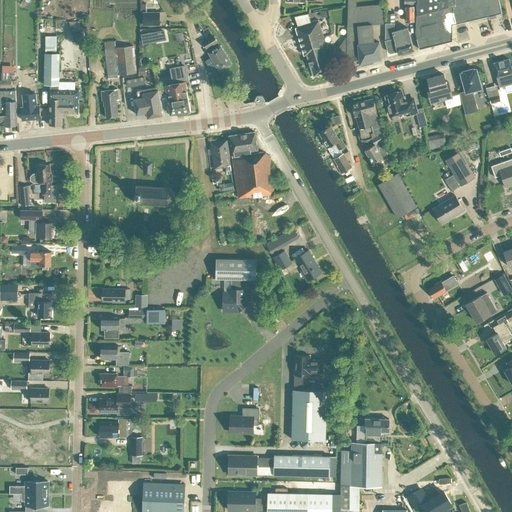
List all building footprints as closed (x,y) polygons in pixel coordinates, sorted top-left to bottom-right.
[(348,0),(348,56),(347,65),(360,63),(360,64),(381,59),(379,42),(374,42),(372,25),(384,24),(383,19),(382,8),(382,4),(356,6),(356,0),(348,0)] [(417,0),(417,5),(417,14),(416,14),(415,33),(419,49),(452,41),(452,24),(456,23),(454,6),(454,0),(417,0)] [(454,0),(454,6),(456,23),(468,21),(469,23),(489,18),(489,19),(497,17),(497,16),(501,15),(500,13),(502,13),(498,0),(454,0)] [(406,22),(414,22),(413,6),(405,6),(406,22)] [(159,12),(143,12),(143,25),(160,25),(159,12)] [(390,53),(397,51),(398,54),(414,50),(407,27),(394,31),(394,13),(386,13),(387,23),(386,23),(385,40),(388,51),(390,53)] [(322,37),(323,37),(318,19),(295,27),(304,55),(306,54),(307,54),(306,52),(314,49),(312,40),(322,37)] [(145,41),(168,40),(167,29),(144,31),(145,41)] [(219,46),(217,42),(213,35),(203,41),(207,48),(208,47),(210,51),(208,52),(219,70),(231,63),(220,45),(219,46)] [(45,52),(56,52),(56,38),(45,37),(45,52)] [(325,48),(322,37),(312,40),(314,49),(306,52),(307,54),(306,54),(313,76),(330,71),(323,49),(325,48)] [(115,47),(118,74),(136,73),(133,45),(115,47)] [(80,90),(58,90),(58,85),(59,85),(59,62),(57,62),(57,54),(44,53),(44,85),(52,85),(52,90),(50,90),(50,98),(50,125),(62,125),(62,113),(78,113),(78,98),(80,98),(80,90)] [(511,66),(511,67),(509,59),(493,63),(500,87),(511,83),(511,66)] [(165,85),(170,114),(190,111),(185,81),(187,81),(184,66),(170,68),(173,83),(165,85)] [(473,70),(473,68),(463,71),(464,72),(461,73),(466,90),(459,92),(465,114),(478,110),(472,89),(481,87),(475,69),(473,70)] [(11,87),(11,72),(1,72),(1,81),(1,87),(11,87)] [(459,94),(452,96),(448,81),(446,82),(444,74),(427,79),(431,91),(428,92),(431,103),(445,99),(447,108),(462,104),(459,94)] [(144,77),(126,80),(128,87),(146,84),(144,77)] [(162,115),(158,90),(156,90),(156,87),(137,91),(138,98),(134,99),(136,114),(146,112),(147,118),(162,115)] [(117,89),(101,90),(102,101),(104,101),(105,102),(103,102),(104,106),(105,106),(106,117),(118,116),(116,99),(118,99),(117,89)] [(17,124),(16,90),(11,90),(0,90),(0,128),(5,128),(5,125),(17,124)] [(403,100),(401,90),(384,95),(386,104),(388,104),(391,115),(405,111),(407,116),(416,113),(420,127),(427,125),(423,107),(416,109),(414,99),(405,101),(403,100)] [(491,103),(501,101),(499,95),(489,98),(491,103)] [(362,144),(371,139),(381,133),(382,133),(373,98),(352,104),(355,116),(356,116),(359,128),(361,136),(360,136),(362,144)] [(41,118),(39,105),(36,105),(35,99),(21,100),(21,107),(22,120),(41,118)] [(340,115),(339,115),(333,117),(335,123),(341,122),(340,115)] [(495,123),(484,126),(485,132),(497,129),(495,123)] [(335,143),(339,149),(345,145),(340,137),(339,138),(331,125),(319,133),(323,139),(322,139),(327,148),(335,143)] [(229,139),(227,140),(231,167),(234,167),(238,197),(274,194),(269,155),(262,152),(259,152),(255,132),(229,135),(229,139)] [(381,133),(371,139),(375,144),(365,150),(373,163),(388,154),(380,141),(384,139),(381,133)] [(430,146),(446,142),(443,133),(428,137),(430,146)] [(231,167),(227,140),(211,141),(215,168),(226,166),(226,170),(231,170),(231,167)] [(331,154),(339,149),(335,143),(327,148),(331,154)] [(460,151),(446,159),(454,173),(461,184),(475,176),(460,151)] [(343,153),(333,159),(342,172),(352,166),(343,153)] [(511,166),(509,159),(491,166),(495,177),(501,175),(505,187),(511,184),(511,166)] [(37,166),(36,166),(37,173),(33,173),(30,176),(30,180),(34,183),(37,183),(43,182),(42,194),(51,195),(51,181),(52,181),(52,173),(51,173),(50,164),(44,165),(43,163),(39,164),(37,166)] [(378,184),(397,217),(416,206),(397,173),(378,184)] [(445,179),(452,191),(460,186),(459,185),(461,184),(454,173),(445,179)] [(219,184),(220,191),(234,188),(232,182),(219,184)] [(28,186),(27,186),(20,187),(21,205),(30,204),(28,186)] [(174,200),(175,193),(168,188),(136,186),(135,203),(169,205),(174,200)] [(441,223),(464,210),(455,195),(433,209),(441,223)] [(53,235),(53,231),(52,231),(52,223),(42,222),(42,210),(21,210),(21,219),(30,219),(30,231),(40,232),(40,237),(51,237),(51,236),(53,235)] [(271,250),(302,238),(298,227),(267,240),(271,250)] [(19,245),(19,253),(27,253),(27,245),(19,245)] [(299,265),(295,259),(291,261),(285,249),(273,256),(281,269),(285,267),(288,272),(299,265)] [(294,258),(295,259),(299,265),(307,280),(322,272),(309,250),(294,258)] [(51,266),(51,251),(39,251),(39,252),(31,252),(31,267),(39,267),(39,265),(51,266)] [(246,279),(256,279),(256,259),(216,258),(216,278),(225,278),(231,278),(231,290),(228,293),(225,293),(223,293),(223,310),(238,310),(245,304),(246,279)] [(452,286),(451,285),(457,282),(458,284),(463,281),(458,272),(441,282),(440,281),(434,284),(435,285),(428,289),(433,298),(446,290),(452,286)] [(503,273),(494,278),(501,290),(510,284),(503,273)] [(18,284),(1,283),(1,297),(18,298),(18,284)] [(130,299),(130,288),(102,288),(102,301),(113,301),(113,302),(125,302),(125,299),(130,299)] [(42,301),(42,293),(29,292),(29,306),(39,307),(39,316),(50,316),(50,301),(42,301)] [(497,311),(486,292),(481,295),(480,295),(466,303),(476,321),(491,313),(492,314),(497,311)] [(135,306),(147,306),(147,294),(135,294),(135,306)] [(129,318),(147,318),(147,310),(138,309),(138,307),(129,307),(129,318)] [(165,323),(165,309),(147,309),(147,323),(165,323)] [(503,321),(505,324),(508,322),(511,320),(511,310),(504,315),(496,320),(499,324),(503,321)] [(102,327),(102,329),(104,329),(104,338),(119,338),(119,329),(124,329),(124,318),(102,317),(102,321),(101,322),(101,326),(102,327)] [(182,327),(182,318),(172,318),(172,327),(182,327)] [(503,321),(499,324),(493,327),(496,333),(486,339),(495,353),(506,347),(502,341),(511,336),(505,324),(503,321)] [(50,332),(41,332),(41,324),(5,323),(5,332),(14,332),(14,333),(30,333),(30,332),(32,332),(32,345),(50,346),(50,332)] [(116,359),(116,364),(129,365),(129,351),(120,351),(120,346),(101,346),(101,348),(100,348),(100,352),(101,353),(101,359),(116,359)] [(14,361),(29,362),(30,352),(14,352),(14,361)] [(310,355),(295,355),(294,374),(295,374),(295,389),(293,389),(292,439),(325,439),(327,390),(302,389),(302,383),(301,383),(301,374),(309,374),(309,372),(323,373),(323,360),(315,359),(315,360),(310,360),(310,355)] [(31,360),(31,372),(29,372),(28,379),(43,379),(43,373),(49,373),(49,360),(31,360)] [(127,376),(133,376),(134,366),(124,366),(124,373),(127,373),(127,376)] [(124,374),(117,374),(100,373),(100,386),(117,386),(119,386),(119,392),(132,392),(132,385),(124,385),(124,374)] [(11,380),(11,389),(27,390),(27,380),(11,380)] [(49,401),(49,388),(31,388),(31,401),(49,401)] [(117,393),(117,399),(100,398),(100,411),(117,412),(118,406),(130,407),(130,393),(117,393)] [(243,416),(230,416),(230,432),(253,432),(253,424),(258,424),(259,408),(243,408),(243,416)] [(341,485),(359,486),(382,486),(383,443),(380,443),(381,431),(389,431),(389,419),(365,418),(365,431),(366,431),(366,442),(352,442),(352,450),(342,450),(341,485)] [(125,437),(126,422),(101,422),(100,429),(98,431),(98,434),(100,436),(100,437),(125,437)] [(133,463),(141,463),(141,455),(143,455),(143,436),(130,436),(130,455),(133,455),(133,463)] [(258,454),(228,454),(227,475),(257,476),(257,466),(274,466),(273,475),(329,476),(330,455),(274,454),(274,457),(258,457),(258,454)] [(9,493),(21,493),(48,493),(48,481),(26,481),(26,485),(9,485),(9,493)] [(137,486),(137,482),(109,481),(109,493),(115,493),(115,502),(103,502),(102,511),(132,511),(133,503),(127,503),(127,494),(137,494),(137,486)] [(181,511),(183,486),(144,484),(143,490),(143,496),(142,511),(181,511)] [(421,488),(408,495),(416,509),(423,505),(426,511),(448,511),(445,507),(451,503),(444,491),(437,495),(433,489),(424,494),(421,488)] [(267,511),(331,511),(332,494),(267,492),(267,498),(256,498),(256,492),(228,492),(228,509),(267,510),(267,511)] [(26,505),(48,505),(48,493),(21,493),(21,500),(26,500),(26,505)] [(359,495),(341,495),(341,508),(359,509),(359,495)] [(473,511),(470,500),(462,502),(464,511),(460,511),(473,511)]
